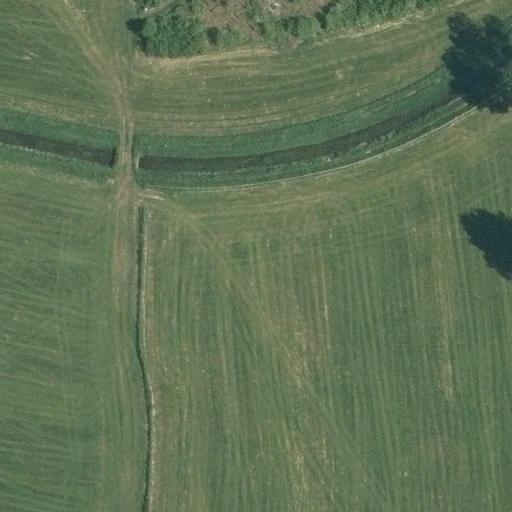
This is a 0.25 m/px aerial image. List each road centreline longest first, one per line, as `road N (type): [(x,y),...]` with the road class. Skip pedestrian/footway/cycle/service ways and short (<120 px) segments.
road 1 (unknown): [(511,26),(426,87),(299,134),(188,146),(0,115)]
road 2 (track): [(179,0),(148,13),(126,36),(132,511)]
